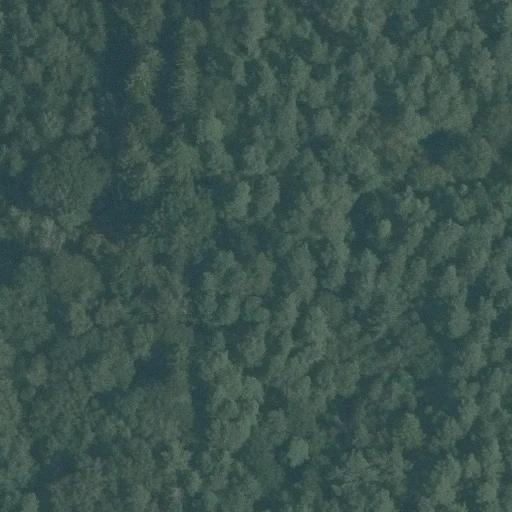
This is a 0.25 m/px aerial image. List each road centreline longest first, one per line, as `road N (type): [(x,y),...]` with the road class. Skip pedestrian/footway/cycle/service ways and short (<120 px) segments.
road 1 (track): [(159,511),(179,478),(190,0)]
road 2 (track): [(158,0),(145,511)]
